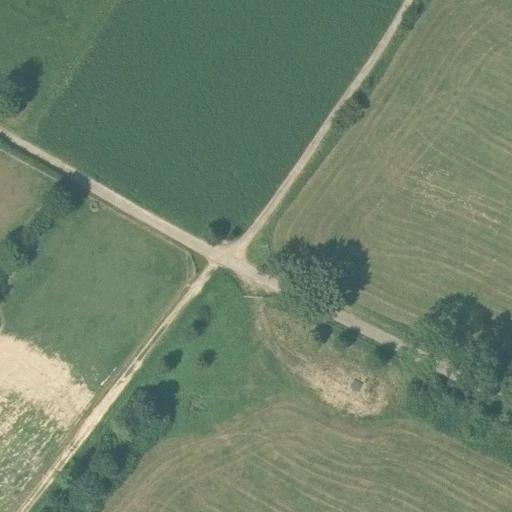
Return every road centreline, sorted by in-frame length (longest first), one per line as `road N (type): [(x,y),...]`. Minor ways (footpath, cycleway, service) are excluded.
road 1 (track): [(20,511),(197,285),(253,230),(406,0)]
road 2 (unclassified): [(511,401),(204,248),(0,135)]
